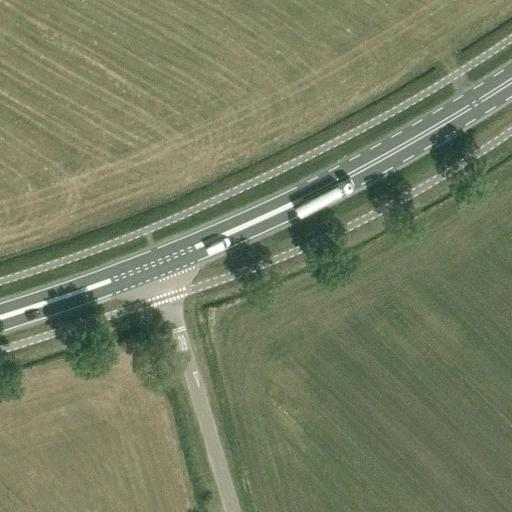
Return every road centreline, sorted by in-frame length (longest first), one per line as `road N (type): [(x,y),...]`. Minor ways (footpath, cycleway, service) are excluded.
road 1 (primary): [(161,260),(337,183),(511,83)]
road 2 (unclassified): [(233,511),(161,260)]
road 3 (primary): [(0,320),(161,260)]
